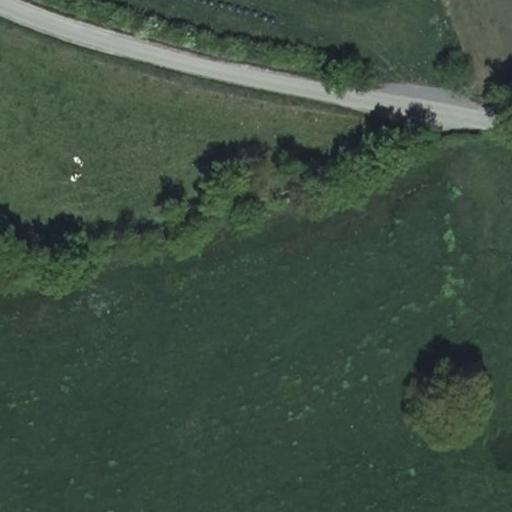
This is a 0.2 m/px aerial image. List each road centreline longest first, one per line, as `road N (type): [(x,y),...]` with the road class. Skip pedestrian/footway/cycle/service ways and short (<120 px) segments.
road 1 (unclassified): [(511,117),(120,46),(3,0)]
road 2 (track): [(0,261),(233,205),(352,165),(464,108)]
